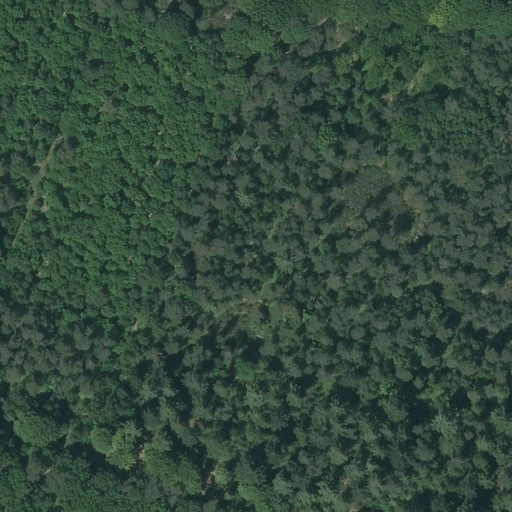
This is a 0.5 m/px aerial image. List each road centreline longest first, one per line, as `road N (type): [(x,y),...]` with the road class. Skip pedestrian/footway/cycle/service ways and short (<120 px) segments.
road 1 (track): [(87,452),(258,0)]
road 2 (track): [(0,423),(258,511)]
road 3 (track): [(295,0),(511,24)]
